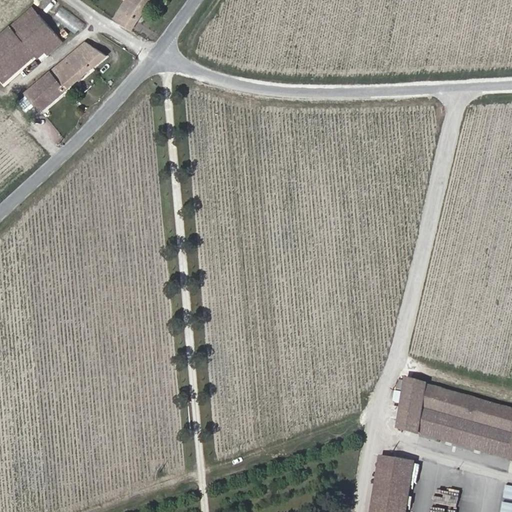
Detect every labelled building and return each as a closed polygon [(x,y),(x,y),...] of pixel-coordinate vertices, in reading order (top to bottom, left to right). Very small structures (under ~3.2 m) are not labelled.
[(151,0),(124,0),(126,1),(114,19),(132,30),(151,0)] [(64,41),(33,6),(0,35),(0,78),(4,83),(36,55),(32,51),(39,45),(46,52),(48,55),(64,41)] [(79,31),(85,22),(61,8),(55,17),(79,31)] [(108,56),(87,42),(26,92),(42,111),(108,56)] [(36,55),(39,58),(46,52),(39,45),(32,51),(36,55)] [(511,408),(427,385),(427,384),(406,378),(398,428),(419,434),(424,407),(511,432),(511,450),(510,460),(511,460),(511,408)] [(406,511),(415,463),(381,457),(372,511),(406,511)] [(432,496),(430,511),(449,511),(451,498),(432,496)]
